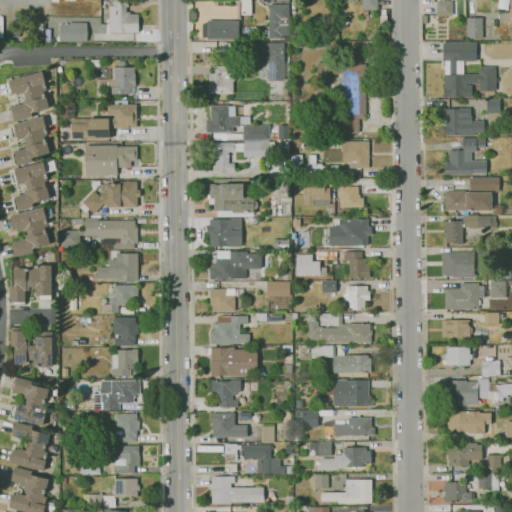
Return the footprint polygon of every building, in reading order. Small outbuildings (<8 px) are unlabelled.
[(109,34),(108,6),(113,6),(113,0),(128,0),(128,7),(126,7),(126,12),(129,12),(129,15),(138,14),(138,33),(109,34)] [(241,15),(240,0),(250,0),(251,15),(241,15)] [(362,10),(362,0),(377,0),(377,10),(362,10)] [(436,15),(436,1),(451,1),(451,15),(436,15)] [(268,38),(268,37),(259,38),(259,30),(268,30),(268,15),(268,5),(289,4),(289,35),(281,35),(281,38),(268,38)] [(344,26),(340,21),(345,17),(349,22),(344,26)] [(466,38),(466,18),(482,18),(482,38),(466,38)] [(238,20),(201,21),(201,39),(238,39),(238,20)] [(58,42),(58,25),(68,25),(68,23),(86,23),(86,42),(58,42)] [(317,74),(316,53),(325,53),(324,42),(334,42),(334,50),(340,50),(340,64),(342,64),(342,65),(343,74),(317,74)] [(472,98),(443,97),(443,87),(444,87),(444,75),(444,61),(442,61),(442,42),(476,43),(476,48),(477,48),(477,55),(476,55),(476,61),(463,61),(463,74),(479,75),(479,67),(495,67),(495,91),(478,91),(478,84),(468,84),(468,86),(472,86),(472,98)] [(284,81),(268,81),(268,62),(256,62),(256,43),(284,43),(284,81)] [(332,134),(332,113),(343,113),(343,74),(342,65),(365,64),(365,67),(370,67),(370,84),(367,84),(367,87),(365,87),(366,119),(358,119),(358,133),(332,134)] [(232,94),(207,94),(207,83),(208,83),(207,74),(213,74),(213,66),(234,66),(234,68),(234,72),(235,72),(235,75),(234,75),(234,82),(232,82),(232,94)] [(129,94),(111,94),(111,87),(113,87),(114,68),(134,68),(134,75),(135,75),(135,86),(134,86),(134,88),(129,88),(129,94)] [(14,121),(10,108),(13,108),(13,106),(24,103),(23,100),(27,99),(26,93),(17,95),(17,94),(12,95),(8,80),(13,79),(42,72),(45,82),(44,82),(46,88),(43,88),(44,93),(45,93),(49,108),(31,113),(32,117),(17,121),(14,121)] [(486,99),(486,111),(499,111),(498,98),(486,99)] [(72,140),(71,119),(87,118),(87,119),(107,119),(113,118),(113,115),(107,115),(107,114),(106,114),(106,111),(107,111),(107,105),(120,105),(120,101),(127,101),(127,104),(136,104),(136,128),(111,128),(112,138),(108,138),(108,140),(72,140)] [(205,133),(205,120),(210,119),(210,105),(228,105),(228,116),(240,116),(240,117),(249,117),(249,124),(240,125),(240,127),(233,127),(233,132),(205,133)] [(475,136),(444,136),(444,126),(444,109),(458,109),(458,108),(470,108),(470,115),(472,115),(472,120),(484,120),(484,133),(475,133),(475,136)] [(18,166),(17,165),(15,166),(12,154),(14,153),(14,152),(25,149),(24,145),(27,144),(26,138),(17,140),(16,138),(13,139),(10,126),(13,126),(13,125),(43,117),(46,127),(43,128),(43,130),(45,129),(46,133),(44,133),(44,137),(45,140),(46,140),(49,154),(32,158),(33,162),(18,166)] [(243,140),(242,126),(269,125),(269,139),(243,140)] [(278,139),(278,126),(287,125),(288,139),(278,139)] [(471,175),(444,175),(444,162),(448,162),(448,150),(462,150),(462,138),(476,138),(485,138),(485,147),(476,148),(476,152),(471,152),(471,161),(486,161),(486,174),(471,174),(471,175)] [(349,168),(349,163),(343,163),(342,141),(368,140),(369,167),(349,168)] [(260,157),(243,157),(243,143),(260,142),(260,157)] [(234,171),(227,171),(213,171),(212,152),(209,152),(209,143),(234,143),(242,143),(242,151),(234,151),(234,152),(228,152),(228,163),(234,163),(234,171)] [(117,175),(85,176),(85,146),(116,145),(116,147),(136,146),(137,161),(130,161),(130,167),(117,167),(117,175)] [(322,178),(291,177),(291,155),(301,155),(301,161),(303,160),(303,164),(308,164),(307,155),(316,155),(316,164),(321,164),(321,166),(337,165),(339,167),(341,167),(342,177),(322,177),(322,178)] [(15,211),(12,198),(14,198),(14,197),(25,194),(24,190),(28,189),(26,183),(18,185),(17,183),(13,184),(10,172),(14,170),(33,164),(42,162),(42,163),(48,161),(47,158),(52,156),(53,161),(52,161),(55,170),(45,173),(47,178),(43,179),(45,185),(46,185),(49,199),(32,204),(33,207),(18,211),(15,211)] [(491,211),(465,211),(465,210),(444,210),(444,203),(442,203),(442,198),(444,198),(444,191),(465,191),(466,192),(469,192),(469,178),(499,178),(499,192),(491,192),(491,196),(492,196),(492,200),(491,200),(491,211)] [(282,192),(281,179),(288,179),(290,191),(282,192)] [(330,205),(313,205),(303,205),(303,179),(324,179),(324,188),(329,188),(329,199),(330,199),(330,205)] [(106,192),(106,184),(118,184),(118,181),(136,181),(137,183),(137,186),(137,190),(139,190),(139,197),(137,197),(137,207),(107,207),(107,205),(102,205),(93,214),(81,202),(93,190),(99,197),(102,194),(106,192)] [(250,197),(253,201),(255,201),(257,203),(257,207),(255,209),(253,209),(253,213),(231,213),(231,211),(229,211),(213,211),(213,199),(210,199),(210,196),(209,196),(209,184),(214,184),(214,185),(221,185),(221,184),(243,184),(243,185),(246,187),(246,193),(243,194),(243,197),(250,197)] [(339,207),(339,186),(357,186),(357,195),(359,195),(359,198),(363,198),(363,207),(339,207)] [(18,257),(18,255),(15,256),(12,244),(15,243),(14,242),(25,239),(24,236),(28,235),(26,229),(18,231),(17,228),(13,229),(10,216),(14,215),(43,207),(46,219),(45,219),(48,230),(46,230),(50,245),(32,249),(33,253),(18,257)] [(477,228),(477,229),(462,229),(462,245),(452,245),(452,243),(445,243),(445,234),(443,234),(443,229),(445,229),(445,221),(447,221),(447,220),(450,220),(450,221),(462,221),(462,215),(477,215),(477,216),(490,216),(495,216),(495,228),(477,228)] [(100,250),(100,238),(96,238),(96,236),(83,236),(83,221),(84,221),(84,218),(97,218),(97,221),(134,220),(134,228),(137,228),(137,243),(134,243),(134,249),(113,249),(113,250),(100,250)] [(222,248),(210,248),(210,246),(209,246),(209,233),(206,233),(206,225),(209,225),(209,219),(230,219),(230,218),(241,218),(241,247),(228,247),(228,246),(222,246),(222,248)] [(339,246),(329,246),(329,226),(339,226),(339,218),(357,218),(357,219),(367,219),(367,227),(371,227),(371,235),(367,235),(367,245),(358,245),(358,246),(339,246)] [(209,279),(209,267),(212,267),(212,264),(215,264),(215,258),(216,258),(216,251),(229,251),(229,252),(247,251),(247,254),(261,254),(261,269),(245,269),(245,278),(234,278),(234,279),(209,279)] [(316,260),(316,252),(336,251),(336,259),(316,260)] [(114,281),(114,279),(94,279),(94,272),(97,272),(97,267),(108,267),(108,259),(116,259),(116,252),(124,252),(124,253),(137,253),(137,281),(114,281)] [(349,278),(348,264),(343,264),(343,252),(362,252),(362,259),(365,259),(365,263),(368,263),(368,269),(369,269),(369,277),(349,278)] [(452,278),(452,276),(444,276),(444,275),(441,275),(441,253),(444,253),(444,252),(473,252),(473,277),(452,278)] [(319,276),(296,276),(295,255),(311,255),(311,261),(319,261),(319,267),(326,267),(326,274),(319,275),(319,276)] [(24,305),(11,305),(11,303),(10,303),(10,287),(14,287),(14,268),(25,268),(25,263),(32,263),(32,266),(35,266),(38,266),(38,268),(40,268),(40,265),(51,265),(51,296),(50,300),(38,300),(38,296),(35,296),(35,287),(29,287),(29,291),(25,291),(25,303),(24,303),(24,305)] [(511,279),(478,278),(478,266),(497,266),(497,269),(504,269),(504,270),(511,270),(511,279)] [(289,296),(266,296),(266,281),(289,281),(289,296)] [(312,293),(312,281),(335,281),(336,292),(312,293)] [(490,298),(490,282),(504,282),(504,298),(490,298)] [(478,309),(445,309),(445,288),(459,289),(459,283),(478,283),(478,309)] [(118,313),(100,313),(100,304),(109,304),(108,297),(113,297),(113,285),(137,285),(138,300),(131,300),(131,305),(118,306),(118,313)] [(361,310),(353,310),(353,308),(348,308),(348,302),(343,302),(343,294),(344,294),(344,289),(346,289),(345,286),(367,286),(367,291),(369,291),(369,300),(364,300),(365,308),(361,308),(361,310)] [(212,312),(212,305),(210,305),(210,289),(226,289),(234,289),(234,290),(242,289),(242,296),(234,296),(235,312),(212,312)] [(498,324),(484,324),(484,313),(498,313),(503,313),(503,319),(498,319),(498,324)] [(370,343),(326,343),(326,341),(308,341),(308,322),(309,322),(309,316),(310,316),(310,314),(315,314),(315,316),(316,316),(316,322),(318,322),(318,327),(321,327),(321,328),(338,328),(338,326),(319,325),(319,318),(317,316),(317,314),(320,314),(338,314),(338,324),(346,324),(369,324),(369,331),(371,331),(371,335),(370,335),(370,343)] [(210,344),(210,331),(212,331),(212,328),(216,328),(216,323),(217,323),(217,316),(230,316),(247,316),(247,324),(239,324),(239,334),(249,334),(249,344),(210,344)] [(114,346),(114,338),(121,338),(121,334),(113,334),(113,317),(135,317),(135,324),(138,324),(138,334),(135,334),(135,343),(135,345),(114,346)] [(470,339),(463,339),(463,337),(441,337),(441,320),(469,320),(469,327),(469,328),(472,328),(472,334),(470,334),(470,339)] [(34,368),(34,366),(32,366),(32,363),(29,363),(29,364),(14,364),(14,346),(11,346),(11,327),(26,327),(26,331),(26,342),(29,342),(29,346),(36,346),(36,338),(38,338),(38,333),(51,333),(51,368),(40,368),(40,367),(39,367),(39,368),(34,368)] [(292,353),(277,353),(277,345),(291,345),(292,353)] [(366,373),(332,373),(333,368),(329,368),(329,364),(333,364),(333,358),(316,358),(316,354),(310,354),(310,346),(332,346),(332,356),(345,356),(345,355),(353,355),(362,355),(362,354),(367,354),(367,355),(368,355),(368,358),(370,358),(370,371),(366,371),(366,373)] [(228,376),(228,375),(210,375),(210,361),(211,361),(211,354),(200,354),(200,348),(229,348),(229,347),(234,347),(234,350),(256,349),(257,371),(248,371),(248,376),(228,376)] [(455,367),(451,367),(451,365),(446,365),(446,359),(444,359),(444,354),(446,354),(446,347),(469,347),(469,354),(471,354),(471,359),(469,359),(469,365),(455,365),(455,367)] [(130,376),(111,376),(111,355),(117,355),(117,350),(134,350),(134,349),(137,349),(137,363),(134,363),(134,370),(130,370),(130,376)] [(481,376),(481,361),(495,361),(495,360),(499,360),(499,375),(495,375),(495,376),(481,376)] [(283,373),(283,365),(291,365),(291,373),(283,373)] [(42,426),(13,419),(9,418),(12,404),(16,405),(17,403),(26,406),(27,399),(24,398),(25,396),(24,396),(24,395),(13,392),(14,391),(11,390),(14,377),(17,378),(17,377),(32,381),(31,385),(49,389),(46,401),(45,401),(45,403),(42,403),(40,414),(45,415),(42,426)] [(367,407),(349,407),(333,407),(333,380),(368,379),(368,396),(371,396),(371,407),(367,407)] [(89,410),(89,402),(93,402),(93,391),(101,391),(101,381),(139,380),(140,394),(135,395),(136,397),(133,397),(134,403),(119,404),(119,409),(101,410),(89,410)] [(237,407),(219,408),(219,400),(215,400),(215,395),(211,395),(211,381),(216,381),(230,381),(230,380),(240,380),(240,393),(235,393),(235,396),(232,396),(232,400),(237,400),(237,407)] [(450,406),(450,404),(448,404),(447,381),(465,380),(466,382),(477,381),(477,404),(466,404),(466,406),(450,406)] [(497,403),(494,403),(494,401),(493,401),(493,385),(500,385),(500,384),(511,384),(511,395),(502,395),(502,401),(497,401),(497,403)] [(318,426),(295,426),(295,411),(318,410),(318,426)] [(469,432),(446,431),(447,411),(469,412),(469,421),(471,421),(471,425),(469,425),(469,432)] [(247,437),(212,438),(212,421),(211,421),(211,413),(234,413),(234,425),(247,425),(247,437)] [(135,442),(115,442),(115,435),(122,434),(122,431),(114,431),(114,414),(136,414),(136,421),(139,421),(139,431),(136,431),(136,436),(135,436),(135,442)] [(333,424),(348,424),(348,418),(357,418),(357,416),(360,416),(360,418),(371,417),(371,428),(374,428),(374,436),(333,436),(333,424)] [(43,471),(10,463),(13,449),(18,450),(18,449),(26,451),(28,444),(25,444),(25,440),(14,437),(18,423),(32,426),(31,430),(50,434),(47,446),(45,446),(44,451),(48,452),(47,455),(48,456),(47,459),(45,459),(44,461),(46,461),(43,471)] [(481,440),(481,424),(496,424),(496,440),(481,440)] [(274,442),(261,442),(261,427),(274,426),(274,442)] [(331,456),(318,456),(318,446),(317,446),(317,443),(331,442),(331,456)] [(468,466),(450,466),(450,460),(446,460),(446,446),(460,445),(460,443),(466,443),(466,442),(477,442),(477,443),(481,443),(481,459),(468,460),(468,466)] [(285,474),(257,474),(257,459),(243,459),(243,450),(240,450),(240,449),(237,449),(237,473),(224,473),(224,463),(234,463),(234,454),(224,454),(224,444),(236,444),(236,445),(270,445),(270,446),(272,446),(272,449),(270,449),(270,458),(280,458),(280,467),(284,467),(284,466),(291,466),(291,474),(285,474)] [(134,473),(113,473),(108,473),(108,459),(113,459),(115,458),(115,446),(138,446),(138,455),(139,455),(139,466),(134,466),(134,473)] [(343,448),(366,448),(366,451),(371,451),(371,463),(362,464),(362,467),(345,467),(343,469),(319,469),(319,458),(334,458),(334,455),(341,455),(341,453),(343,453),(343,448)] [(486,469),(486,455),(500,455),(500,459),(506,459),(507,468),(486,469)] [(78,475),(78,465),(99,464),(99,474),(78,475)] [(45,511),(25,511),(14,509),(9,508),(12,494),(17,495),(17,494),(26,496),(27,489),(23,488),(24,485),(11,481),(14,467),(31,471),(30,475),(48,479),(57,482),(54,496),(43,494),(43,497),(46,498),(46,500),(45,504),(44,504),(44,507),(46,508),(45,511)] [(490,491),(490,488),(478,489),(478,474),(497,473),(498,491),(490,491)] [(315,488),(309,488),(309,475),(314,475),(328,475),(328,488),(315,488)] [(230,504),(211,504),(211,490),(211,477),(234,477),(234,483),(230,483),(230,487),(263,487),(263,503),(230,503),(230,504)] [(137,497),(114,497),(114,491),(112,491),(112,486),(114,486),(114,479),(137,479),(137,485),(139,485),(139,490),(137,490),(137,497)] [(359,504),(337,504),(337,501),(320,501),(320,492),(345,492),(345,480),(358,480),(371,480),(371,503),(359,503),(359,504)] [(456,502),(444,502),(444,483),(447,483),(447,482),(465,482),(465,492),(471,492),(471,494),(473,493),(473,499),(471,499),(471,500),(464,501),(464,500),(456,500),(456,502)] [(115,507),(88,508),(88,503),(82,503),(82,494),(99,494),(98,493),(101,493),(101,494),(102,494),(102,496),(113,496),(113,498),(115,498),(115,507)]
